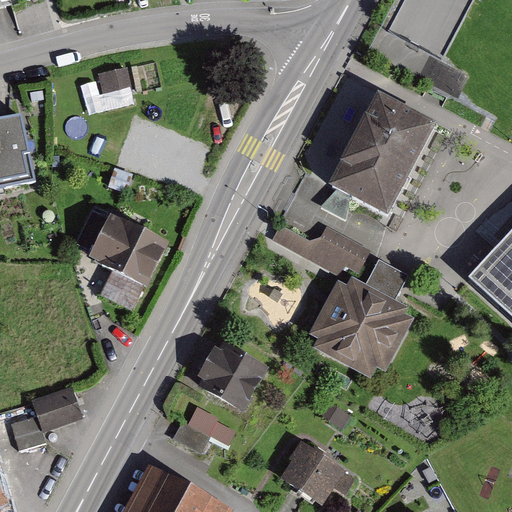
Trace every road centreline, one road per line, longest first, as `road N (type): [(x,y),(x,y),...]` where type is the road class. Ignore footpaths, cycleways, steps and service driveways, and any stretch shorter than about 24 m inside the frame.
road 1 (secondary): [(324,46),(77,511)]
road 2 (residential): [(0,66),(186,24),(254,21),(324,46)]
